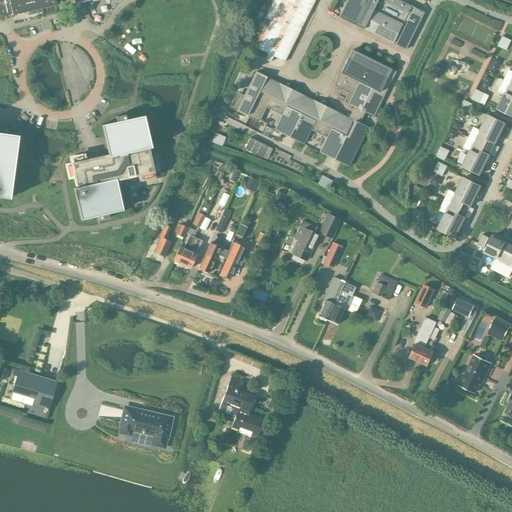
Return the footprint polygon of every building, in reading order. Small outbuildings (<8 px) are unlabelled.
[(4,0),(7,13),(12,12),(13,15),(43,8),(56,5),(55,0),(4,0)] [(270,21),(257,48),(268,54),(265,59),(270,62),(273,57),(284,62),(315,0),(273,0),(265,18),(270,21)] [(406,50),(424,13),(400,0),(399,0),(353,0),(345,16),(361,24),(359,26),(406,50)] [(502,36),(497,46),(506,51),(511,41),(502,36)] [(257,48),(254,54),(258,56),(265,59),(268,54),(257,48)] [(352,50),(334,85),(348,93),(344,102),(354,107),(348,118),(255,72),(243,96),(236,93),(229,107),(258,122),(266,107),(282,115),(274,130),(303,144),(310,129),(327,137),(319,152),(348,166),(367,128),(358,123),(364,112),(373,116),(395,72),(352,50)] [(511,84),(507,82),(502,92),(505,94),(497,109),(511,116),(511,84)] [(476,89),(471,99),(480,104),(485,94),(476,89)] [(464,100),(459,110),(467,114),(472,104),(464,100)] [(149,139),(144,116),(126,120),(125,115),(115,117),(116,122),(102,125),(108,156),(72,164),(77,187),(75,187),(73,188),(80,220),(96,216),(98,215),(99,220),(109,218),(108,213),(123,210),(116,179),(152,171),(147,149),(151,148),(149,140),(149,139)] [(477,129),(472,140),(492,149),(505,124),(487,115),(480,131),(477,129)] [(0,197),(10,199),(19,136),(0,133),(0,197)] [(225,138),(215,133),(211,142),(222,147),(225,138)] [(267,146),(250,137),(244,149),(261,157),(267,146)] [(492,149),(472,140),(467,150),(470,151),(462,166),(479,175),(492,149)] [(440,147),(436,157),(444,161),(449,151),(440,147)] [(438,162),(433,172),(442,176),(447,166),(438,162)] [(234,182),(239,172),(235,170),(230,181),(234,182)] [(329,179),(325,177),(322,175),(317,184),(327,189),(332,181),(329,179)] [(249,177),(244,188),(254,192),(258,181),(249,177)] [(453,192),(448,202),(467,212),(480,186),(463,178),(455,193),(453,192)] [(278,191),(275,199),(277,200),(280,201),(284,194),(278,191)] [(467,212),(448,202),(443,212),(445,214),(438,229),(455,238),(467,212)] [(203,203),(199,210),(206,213),(208,210),(210,206),(203,203)] [(410,219),(419,223),(424,213),(415,209),(410,219)] [(206,213),(205,217),(201,226),(208,229),(215,213),(208,210),(206,213)] [(216,212),(212,222),(216,224),(220,214),(216,212)] [(200,228),(201,226),(205,217),(198,214),(193,225),(200,228)] [(328,215),(319,233),(330,238),(339,220),(328,215)] [(168,216),(164,224),(171,228),(175,219),(168,216)] [(215,231),(221,234),(228,219),(222,216),(215,231)] [(302,221),(293,239),(297,241),(291,254),(306,261),(318,235),(310,231),(313,226),(302,221)] [(171,228),(164,224),(158,238),(160,239),(154,253),(164,257),(171,242),(166,240),(171,228)] [(240,224),(235,235),(244,239),(249,229),(240,224)] [(182,238),(184,234),(187,228),(180,225),(175,235),(182,238)] [(265,235),(260,233),(256,241),(262,243),(265,235)] [(179,247),(172,261),(180,264),(181,265),(194,237),(190,235),(189,236),(184,249),(179,247)] [(225,258),(226,259),(219,275),(230,279),(244,248),(236,244),(239,237),(235,235),(234,238),(229,249),(228,251),(225,258)] [(501,270),(511,248),(511,244),(493,235),(491,240),(489,239),(489,238),(482,235),(477,245),(484,248),(484,247),(486,249),(484,253),(496,259),(493,265),(501,270)] [(194,237),(181,265),(190,269),(192,264),(200,248),(203,241),(199,239),(194,237)] [(325,258),(323,265),(332,269),(335,263),(337,258),(340,250),(342,246),(333,242),(331,246),(325,258)] [(225,258),(228,251),(210,243),(199,269),(209,273),(217,255),(225,258)] [(511,248),(501,270),(510,274),(511,270),(511,248)] [(461,251),(456,259),(466,264),(471,256),(461,251)] [(262,279),(259,273),(252,277),(255,282),(262,279)] [(339,293),(344,282),(333,277),(323,300),(325,301),(318,316),(318,315),(318,316),(327,320),(340,293),(339,293)] [(340,293),(327,320),(337,325),(337,324),(343,309),(345,309),(355,287),(344,282),(339,293),(340,293)] [(376,282),(371,293),(381,298),(388,301),(393,290),(387,287),(386,286),(377,282),(376,282)] [(424,285),(415,303),(426,308),(434,290),(424,285)] [(469,317),(474,306),(457,298),(452,309),(469,317)] [(375,320),(380,310),(370,306),(365,316),(375,320)] [(443,306),(437,318),(450,324),(455,312),(443,306)] [(434,327),(437,322),(425,317),(413,343),(415,344),(409,356),(409,358),(418,362),(435,327),(434,327)] [(490,328),(505,335),(508,328),(494,321),(490,328)] [(440,330),(435,327),(418,362),(427,366),(430,361),(434,363),(438,360),(438,354),(434,352),(430,350),(440,330)] [(474,356),(460,385),(475,393),(482,378),(484,378),(491,364),(474,356)] [(57,382),(46,379),(19,370),(13,390),(35,397),(32,407),(47,411),(48,409),(57,382)] [(244,382),(231,376),(219,409),(235,416),(231,427),(258,437),(264,421),(248,415),(255,397),(241,391),(244,382)] [(121,427),(119,432),(130,435),(131,429),(141,432),(141,433),(145,434),(145,433),(155,435),(153,445),(164,447),(166,437),(167,438),(171,418),(140,411),(140,414),(124,410),(120,427),(121,427)]
